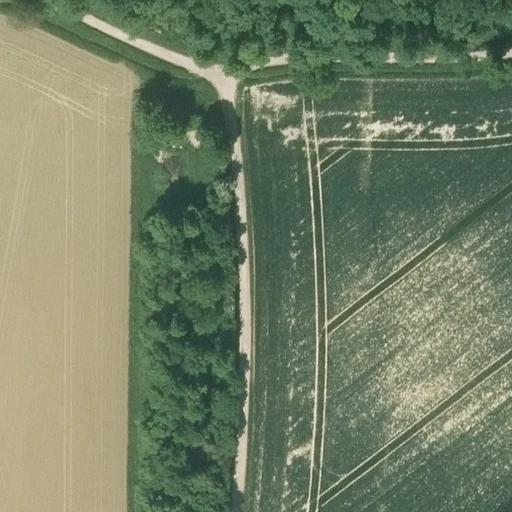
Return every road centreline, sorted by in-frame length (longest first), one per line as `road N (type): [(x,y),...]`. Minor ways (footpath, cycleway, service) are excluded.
road 1 (track): [(235,511),(244,283),(221,73)]
road 2 (track): [(221,73),(282,59),(511,52)]
road 3 (track): [(61,0),(221,73)]
